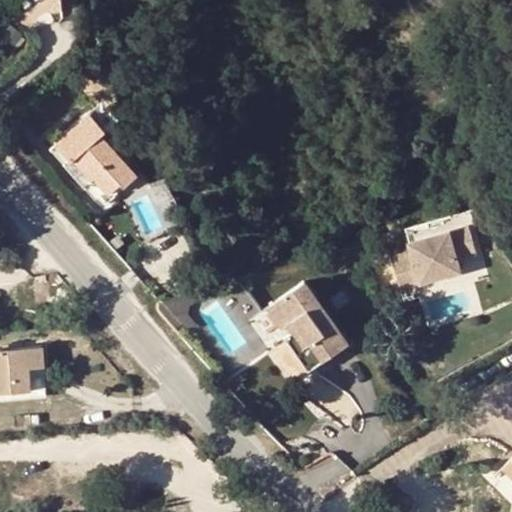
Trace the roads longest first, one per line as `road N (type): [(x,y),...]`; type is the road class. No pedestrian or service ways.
road 1 (tertiary): [(310,511),(0,172)]
road 2 (unknown): [(336,511),(511,403)]
road 3 (unknown): [(0,99),(54,62),(67,37),(69,0)]
